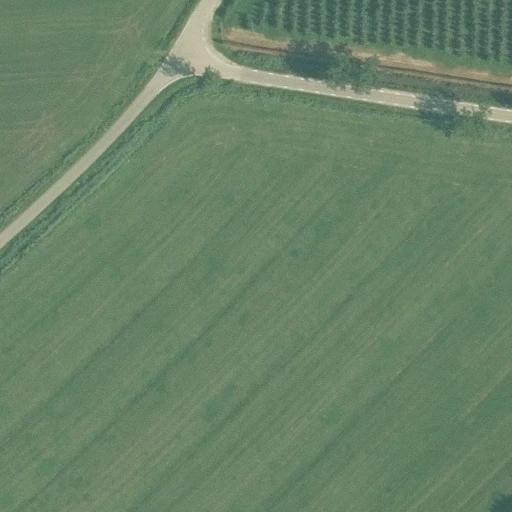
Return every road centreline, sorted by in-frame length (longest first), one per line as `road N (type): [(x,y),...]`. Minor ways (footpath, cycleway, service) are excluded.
road 1 (unclassified): [(511,117),(173,58)]
road 2 (unclassified): [(0,240),(125,119),(173,58)]
